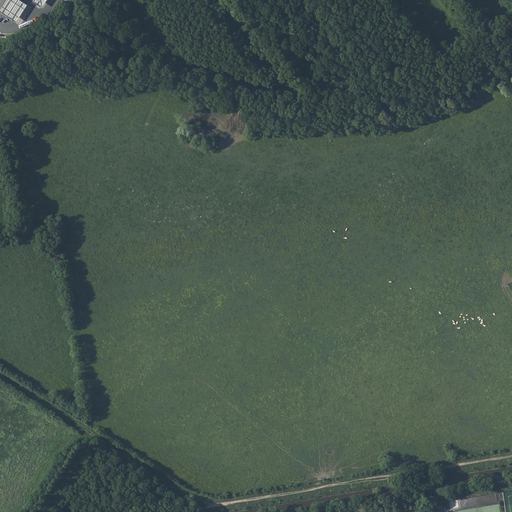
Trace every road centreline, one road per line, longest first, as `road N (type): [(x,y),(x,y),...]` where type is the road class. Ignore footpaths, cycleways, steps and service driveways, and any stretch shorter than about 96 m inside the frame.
road 1 (track): [(511,455),(215,504)]
road 2 (track): [(215,504),(155,477),(0,375)]
